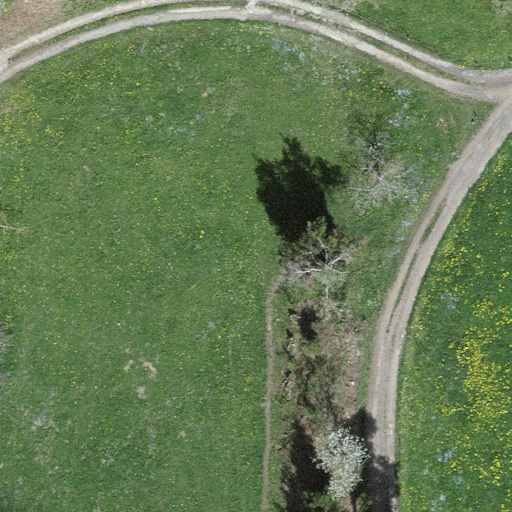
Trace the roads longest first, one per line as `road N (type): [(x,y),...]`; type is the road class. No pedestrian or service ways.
road 1 (track): [(511,108),(406,288),(369,404),(376,511)]
road 2 (track): [(511,85),(460,85),(299,10),(238,0)]
road 3 (track): [(215,0),(129,10),(0,59)]
